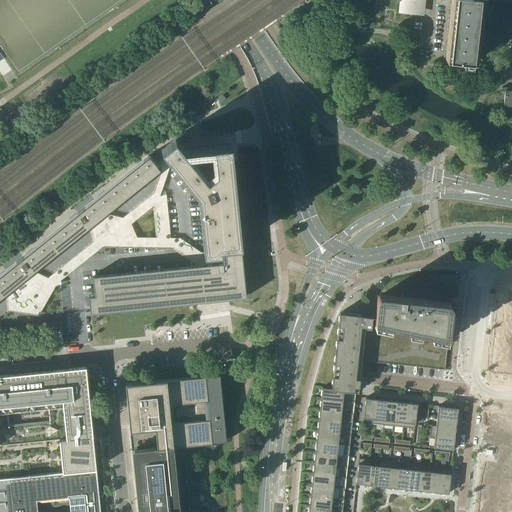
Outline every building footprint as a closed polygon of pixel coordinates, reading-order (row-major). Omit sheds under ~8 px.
[(400,0),(399,11),(422,13),(423,0),(400,0)] [(452,19),(452,20),(451,31),(450,33),(449,44),(449,46),(448,58),(458,60),(462,60),(471,61),(471,60),(473,49),(473,46),(474,37),(474,33),(475,24),(476,20),(477,11),(477,7),(478,0),(454,0),(453,6),(453,7),(452,19)] [(511,91),(511,92),(511,91),(511,90),(505,90),(503,105),(511,106),(511,91)] [(217,100),(220,103),(225,99),(222,95),(217,100)] [(92,276),(94,295),(88,296),(90,313),(246,297),(231,143),(212,145),(215,171),(207,178),(174,137),(161,148),(198,194),(204,265),(92,276)] [(0,297),(6,293),(34,271),(40,266),(88,227),(106,213),(157,172),(161,169),(156,163),(155,162),(149,155),(144,159),(143,160),(142,161),(87,205),(14,264),(0,274),(0,297)] [(497,323),(491,375),(511,377),(511,290),(500,290),(498,308),(500,308),(499,323),(497,323)] [(375,317),(371,316),(370,327),(365,326),(361,361),(444,370),(451,308),(451,307),(451,306),(451,305),(450,304),(450,303),(449,303),(448,302),(447,302),(446,302),(382,295),(381,295),(380,295),(379,296),(378,296),(378,297),(377,298),(377,299),(377,300),(375,317)] [(339,313),(331,388),(344,389),(344,391),(358,392),(361,361),(365,326),(370,327),(371,316),(339,313)] [(0,511),(100,511),(96,469),(93,469),(0,478),(0,476),(74,469),(85,468),(85,463),(92,462),(94,462),(91,436),(93,436),(86,367),(70,368),(13,374),(0,375),(0,511)] [(132,451),(133,451),(171,447),(173,447),(223,442),(216,374),(125,384),(132,451)] [(321,395),(321,398),(342,401),(344,391),(344,389),(331,388),(322,387),(322,390),(321,389),(320,395),(321,395)] [(320,406),(319,409),(341,412),(342,401),(321,398),(320,400),(319,406),(320,406)] [(362,423),(373,424),(376,399),(365,398),(362,423)] [(373,424),(383,425),(386,400),(376,399),(373,424)] [(383,425),(393,426),(396,401),(386,400),(383,425)] [(393,426),(404,427),(406,402),(396,401),(393,426)] [(406,402),(404,427),(414,428),(417,403),(406,402)] [(438,406),(436,416),(456,418),(458,408),(438,406)] [(319,417),(318,420),(340,422),(341,412),(319,409),(319,411),(318,411),(318,416),(319,417)] [(430,425),(430,426),(455,429),(456,418),(436,416),(435,426),(430,425)] [(511,417),(490,416),(488,438),(511,440),(511,417)] [(317,427),(317,431),(339,433),(340,422),(318,420),(318,422),(317,422),(317,427)] [(430,426),(429,436),(454,439),(455,429),(430,426)] [(316,438),(316,441),(338,444),(339,433),(317,431),(317,433),(316,432),(315,438),(316,438)] [(454,439),(429,436),(429,437),(434,437),(433,447),(453,450),(454,439)] [(315,449),(315,452),(337,455),(338,444),(316,441),(316,443),(315,443),(314,449),(315,449)] [(133,451),(133,452),(134,465),(135,471),(134,471),(134,477),(135,477),(135,478),(136,478),(137,490),(136,490),(136,491),(137,503),(137,502),(137,503),(138,503),(138,511),(217,511),(218,511),(217,511),(178,511),(179,511),(181,511),(176,461),(174,461),(174,460),(173,460),(172,448),(171,447),(133,451)] [(314,460),(314,463),(335,465),(337,455),(315,452),(315,454),(314,454),(313,459),(314,460)] [(449,456),(441,455),(440,467),(444,468),(445,462),(448,462),(449,456)] [(362,484),(366,484),(369,459),(358,458),(356,483),(356,484),(362,485),(362,484)] [(372,485),(377,486),(379,460),(378,465),(369,465),(370,460),(369,459),(366,484),(366,485),(372,486),(372,485)] [(382,486),(387,487),(389,462),(379,460),(377,486),(376,486),(382,487),(382,486)] [(392,487),(397,488),(400,463),(389,462),(387,487),(387,488),(392,488),(392,487)] [(313,471),(312,474),(334,476),(335,465),(314,463),(313,465),(312,465),(312,470),(313,471)] [(402,488),(407,489),(410,464),(409,464),(409,469),(400,468),(400,463),(397,488),(397,489),(402,489),(402,488)] [(412,489),(417,490),(420,465),(410,464),(407,489),(407,490),(412,490),(412,489)] [(422,491),(427,491),(429,471),(420,470),(420,465),(417,490),(417,491),(422,491)] [(433,492),(437,492),(440,467),(439,467),(439,472),(429,471),(427,491),(427,492),(433,493),(433,492)] [(440,467),(437,492),(437,493),(443,494),(443,493),(448,493),(451,468),(444,468),(440,467)] [(484,473),(483,483),(503,485),(503,482),(504,475),(484,473)] [(312,481),(311,485),(333,487),(334,476),(312,474),(312,476),(311,476),(311,481),(312,481)] [(483,483),(482,492),(502,494),(503,487),(503,485),(483,483)] [(310,492),(310,495),(332,498),(333,487),(311,485),(311,486),(310,486),(309,492),(310,492)] [(482,492),(481,501),(501,503),(501,500),(502,494),(482,492)] [(309,503),(309,506),(331,509),(332,498),(310,495),(310,497),(309,497),(308,503),(309,503)] [(481,501),(480,510),(500,511),(501,505),(501,503),(481,501)]
